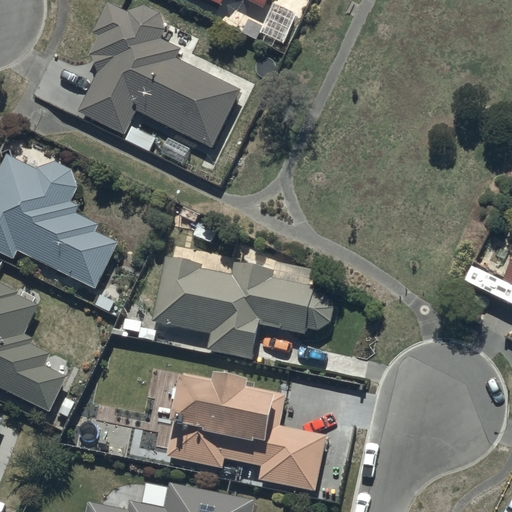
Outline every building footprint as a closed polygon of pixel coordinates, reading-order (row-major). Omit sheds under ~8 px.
[(99,70),(79,108),(125,133),(138,108),(213,146),(242,89),(177,56),(179,52),(190,57),(195,48),(184,43),(182,47),(162,36),(166,27),(161,11),(145,3),(128,10),(109,0),(94,32),(99,35),(92,49),(90,53),(94,55),(99,70)] [(0,249),(14,257),(18,249),(96,287),(119,241),(96,229),(100,222),(77,211),(81,204),(71,200),(78,185),(73,167),(56,158),(26,142),(25,145),(17,141),(10,154),(8,153),(0,167),(0,249)] [(172,256),(165,255),(154,320),(211,330),(208,349),(253,357),(259,323),(306,332),(307,326),(308,327),(310,328),(311,328),(313,328),(315,329),(316,329),(318,328),(320,328),(321,328),(323,327),(324,327),(326,326),(327,325),(328,324),(330,323),(331,322),(332,320),(333,319),(333,317),(334,316),(334,314),(335,313),(335,311),(335,309),(335,308),(335,306),(334,304),(334,303),(333,301),(332,300),(331,299),(330,297),(329,296),(328,295),(327,294),(325,293),(324,292),(322,292),(321,291),(319,291),(317,291),(316,291),(314,291),(316,284),(310,283),(313,268),(295,264),(292,276),(288,275),(287,279),(271,275),(273,267),(235,260),(235,258),(175,246),(172,256)] [(511,257),(502,278),(511,283),(511,257)] [(0,385),(50,410),(68,376),(57,370),(61,362),(49,355),(51,352),(32,342),(35,337),(25,332),(39,303),(17,292),(18,290),(0,281),(0,385)] [(171,428),(167,455),(223,467),(226,456),(235,458),(230,480),(260,486),(262,478),(316,489),(327,433),(271,422),(277,389),(249,383),(251,374),(216,367),(214,377),(180,370),(174,428),(171,428)] [(253,511),(256,498),(171,481),(170,486),(148,481),(144,501),(130,498),(128,507),(90,500),(87,511),(253,511)]
